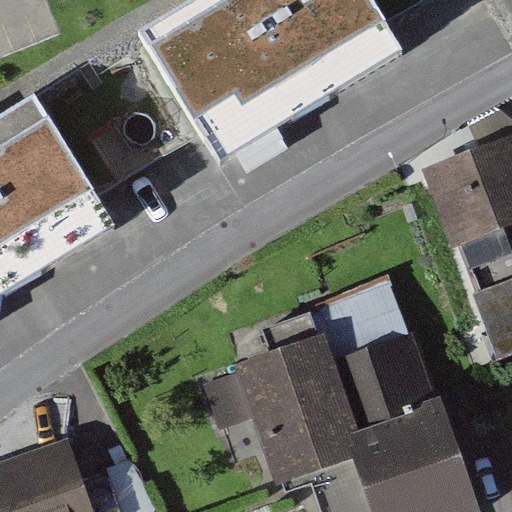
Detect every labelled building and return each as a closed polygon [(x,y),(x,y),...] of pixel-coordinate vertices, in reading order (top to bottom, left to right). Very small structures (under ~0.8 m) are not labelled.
[(207,0),(137,41),(220,182),(417,67),(378,0),(207,0)] [(0,117),(0,321),(125,240),(32,97),(0,117)] [(511,144),(425,175),(454,255),(511,233),(511,144)] [(511,287),(475,302),(500,366),(511,361),(511,287)] [(334,375),(323,342),(237,371),(278,489),(352,464),(368,511),(477,511),(441,408),(424,414),(403,352),(334,375)] [(91,511),(66,445),(0,470),(0,511),(91,511)]
